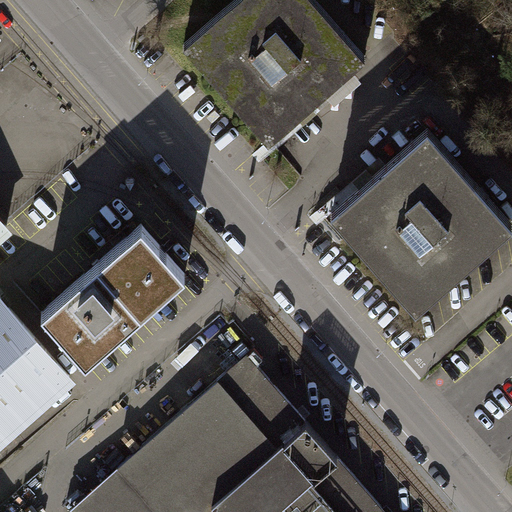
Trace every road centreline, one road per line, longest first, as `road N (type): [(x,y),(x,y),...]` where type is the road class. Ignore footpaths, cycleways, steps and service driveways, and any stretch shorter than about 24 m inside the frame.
road 1 (unclassified): [(488,511),(44,0)]
road 2 (unknown): [(259,248),(8,472)]
road 3 (unknown): [(0,267),(153,125)]
